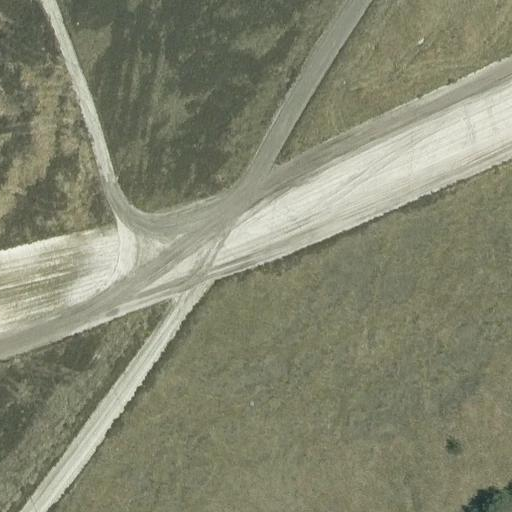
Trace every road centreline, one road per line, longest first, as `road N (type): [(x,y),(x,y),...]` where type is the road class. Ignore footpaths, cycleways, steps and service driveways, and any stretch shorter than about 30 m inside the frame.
road 1 (track): [(47,0),(141,263),(169,293),(200,283),(364,0)]
road 2 (track): [(200,283),(40,511)]
road 3 (track): [(0,356),(169,293)]
